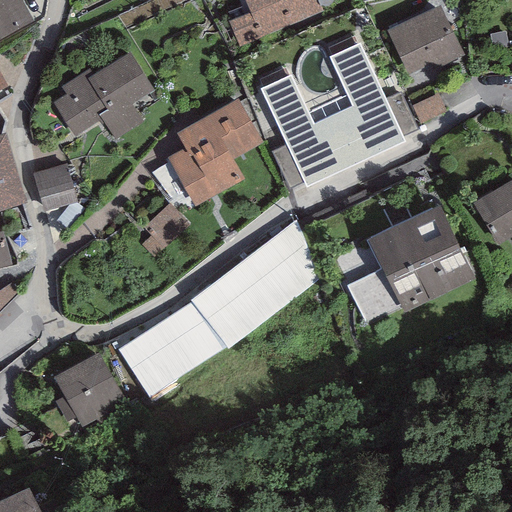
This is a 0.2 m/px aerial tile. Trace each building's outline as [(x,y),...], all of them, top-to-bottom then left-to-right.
[(0,0),(0,35),(27,21),(14,0),(0,0)] [(241,0),(247,14),(227,23),(238,47),(335,3),(333,0),(241,0)] [(457,54),(435,8),(384,33),(406,79),(457,54)] [(347,95),(328,104),(356,165),(404,142),(402,138),(418,130),(401,93),(385,100),(359,43),(329,57),(347,95)] [(149,93),(126,54),(85,79),(82,74),(61,87),(65,95),(51,103),(72,137),(101,120),(112,139),(139,123),(129,106),(149,93)] [(356,165),(328,104),(308,113),(290,76),(261,89),(286,145),(272,152),(288,189),(303,182),(306,188),(356,165)] [(445,113),(436,96),(410,109),(419,126),(445,113)] [(258,144),(234,101),(174,135),(184,152),(160,165),(188,213),(241,183),(229,161),(258,144)] [(0,209),(21,204),(1,135),(0,135),(0,209)] [(67,164),(32,174),(43,212),(78,202),(67,164)] [(511,261),(511,192),(507,184),(470,208),(506,265),(511,261)] [(186,228),(169,209),(144,232),(152,240),(143,249),(153,259),(186,228)] [(465,272),(433,210),(364,245),(396,307),(465,272)] [(318,283),(293,226),(188,304),(117,352),(148,398),(228,350),(318,283)] [(0,310),(15,295),(8,286),(0,292),(0,310)] [(126,408),(97,358),(50,385),(80,435),(126,408)] [(41,511),(30,494),(0,511),(41,511)]
